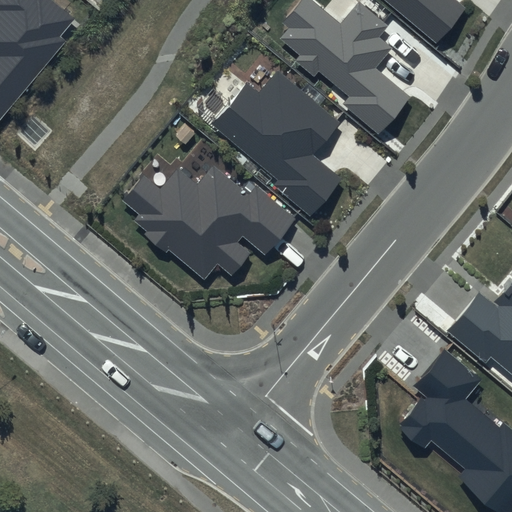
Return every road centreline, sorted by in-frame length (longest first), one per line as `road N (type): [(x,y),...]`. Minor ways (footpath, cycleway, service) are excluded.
road 1 (residential): [(234,437),(511,86)]
road 2 (secondary): [(234,437),(0,241)]
